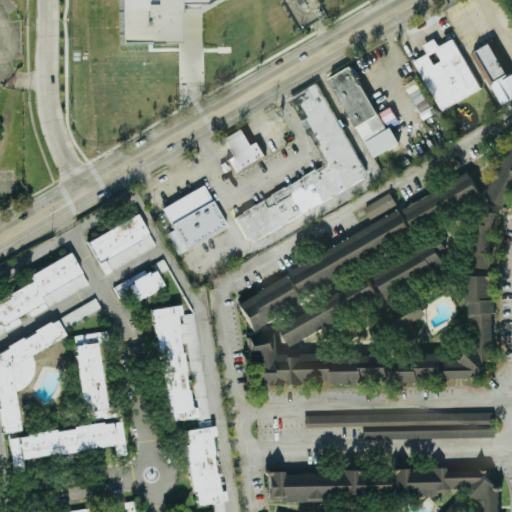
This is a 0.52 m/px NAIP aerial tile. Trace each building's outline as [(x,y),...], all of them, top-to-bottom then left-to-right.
[(120,45),(119,0),(210,0),(202,5),(179,5),(179,44),(120,45)] [(500,105),(511,98),(511,69),(496,39),(472,51),(500,105)] [(439,112),(412,63),(425,55),(421,47),(433,40),(437,48),(451,41),(478,90),(439,112)] [(327,80),(347,68),(385,130),(364,143),(327,80)] [(323,163),(285,97),(313,82),(363,169),(361,178),(252,242),(243,239),(230,217),(318,166),(323,163)] [(248,144),(254,141),(262,155),(230,173),(222,159),(229,155),(220,140),(239,129),(248,144)] [(364,143),(385,130),(387,129),(397,145),(374,159),(364,143)] [(511,141),(486,196),(505,205),(511,190),(511,186),(511,185),(511,141)] [(403,206),(414,228),(480,194),(469,172),(403,206)] [(158,208),(199,185),(223,227),(182,250),(158,208)] [(370,218),(396,204),(390,192),(363,207),(370,218)] [(490,267),(496,211),(479,210),(473,266),(490,267)] [(234,297),(250,329),(305,301),(300,291),(414,235),(403,213),(234,297)] [(84,241),(132,214),(151,247),(103,274),(84,241)] [(374,270),(385,294),(447,267),(443,258),(450,255),(443,240),(374,270)] [(88,285),(71,252),(30,273),(31,282),(0,297),(0,321),(2,324),(25,312),(40,310),(88,285)] [(164,286),(156,270),(148,274),(145,269),(114,286),(120,297),(131,291),(137,301),(164,286)] [(496,374),(489,274),(466,275),(469,317),(471,357),(446,358),(446,354),(389,357),(388,350),(301,356),(288,356),(288,352),(277,353),(276,333),(251,335),(254,386),(390,377),(390,381),(496,374)] [(378,298),(368,278),(278,323),(288,343),(378,298)] [(426,313),(417,298),(388,316),(397,330),(426,313)] [(195,313),(181,314),(180,305),(152,308),(166,422),(208,416),(195,313)] [(0,349),(0,423),(4,432),(20,430),(16,390),(35,381),(31,353),(66,336),(58,320),(53,321),(0,349)] [(74,335),(84,419),(109,417),(100,332),(74,335)] [(305,427),(362,426),(363,439),(493,437),(492,411),(305,414),(305,427)] [(9,436),(13,469),(24,467),(23,458),(115,445),(116,455),(126,454),(122,420),(9,436)] [(225,511),(223,491),(218,491),(211,435),(215,435),(214,426),(184,429),(194,505),(212,503),(213,511),(225,511)] [(499,511),(499,479),(484,479),(484,468),(393,469),(394,494),(480,493),(480,511),(499,511)] [(267,472),(267,498),(387,497),(387,471),(267,472)] [(136,511),(134,500),(124,502),(125,511),(136,511)]
